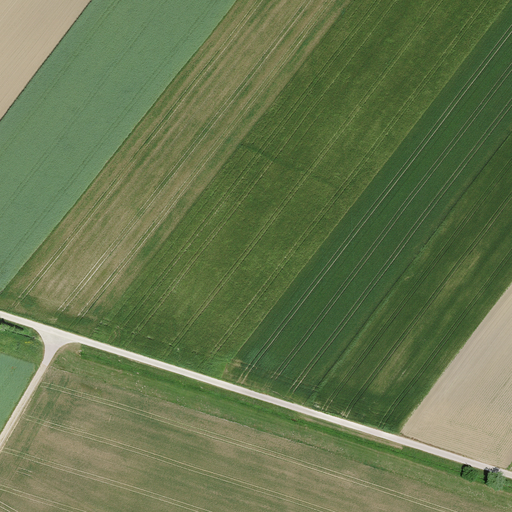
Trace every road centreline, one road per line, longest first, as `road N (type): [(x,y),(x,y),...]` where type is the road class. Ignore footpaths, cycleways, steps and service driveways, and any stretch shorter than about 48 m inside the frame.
road 1 (track): [(0,313),(511,474)]
road 2 (track): [(0,449),(67,334)]
